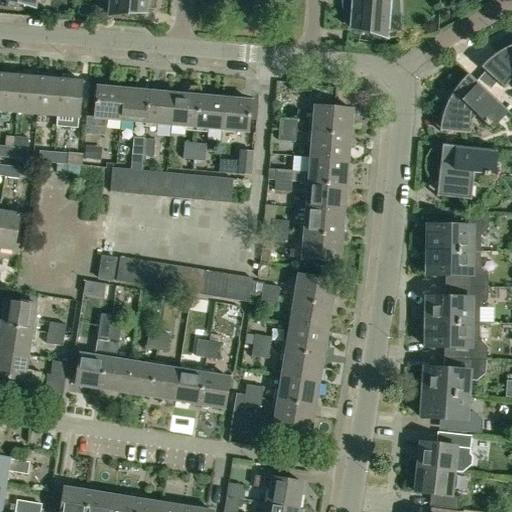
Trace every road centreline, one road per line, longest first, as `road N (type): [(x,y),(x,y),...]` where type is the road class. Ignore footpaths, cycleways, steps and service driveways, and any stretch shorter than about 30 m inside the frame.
road 1 (residential): [(350,469),(403,66)]
road 2 (residential): [(0,414),(350,469)]
road 3 (residential): [(182,46),(0,30)]
road 4 (residential): [(308,58),(182,46)]
road 5 (residential): [(403,66),(511,0)]
